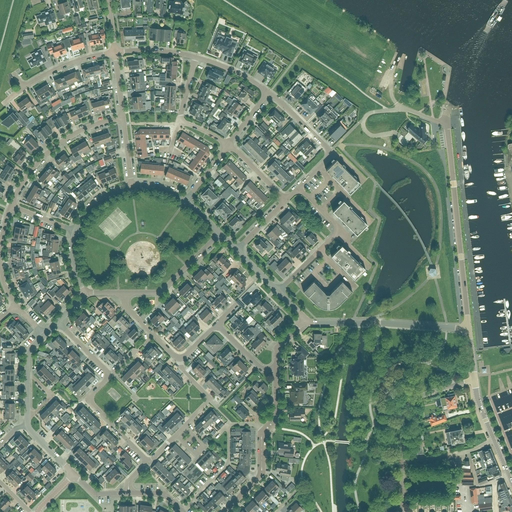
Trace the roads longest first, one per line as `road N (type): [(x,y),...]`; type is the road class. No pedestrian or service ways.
road 1 (secondary): [(468,329),(446,123)]
road 2 (residential): [(468,329),(305,320)]
road 3 (residential): [(10,205),(27,174),(62,141),(122,117)]
road 4 (residential): [(446,123),(403,109),(372,111),(362,122),(367,133),(396,134)]
road 5 (unclassified): [(403,461),(407,406),(475,378)]
